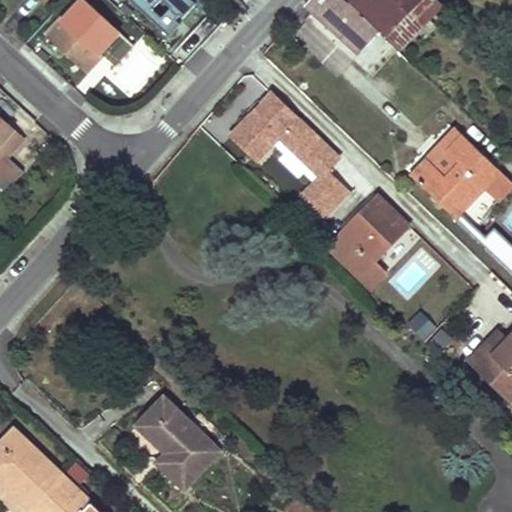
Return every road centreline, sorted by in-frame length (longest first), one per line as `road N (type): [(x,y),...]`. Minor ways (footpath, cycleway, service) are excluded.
road 1 (residential): [(286,0),(132,169)]
road 2 (residential): [(132,169),(0,315)]
road 3 (residential): [(132,169),(0,50)]
road 4 (unknown): [(254,34),(367,152)]
